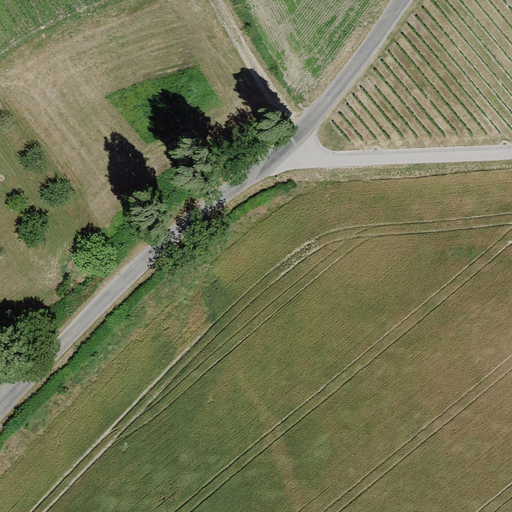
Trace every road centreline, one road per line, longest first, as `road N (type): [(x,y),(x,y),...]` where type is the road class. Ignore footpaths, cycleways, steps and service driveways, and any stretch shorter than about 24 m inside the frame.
road 1 (residential): [(0,413),(149,254),(286,150)]
road 2 (track): [(286,150),(310,161),(511,154)]
road 3 (unclassified): [(286,150),(403,0)]
